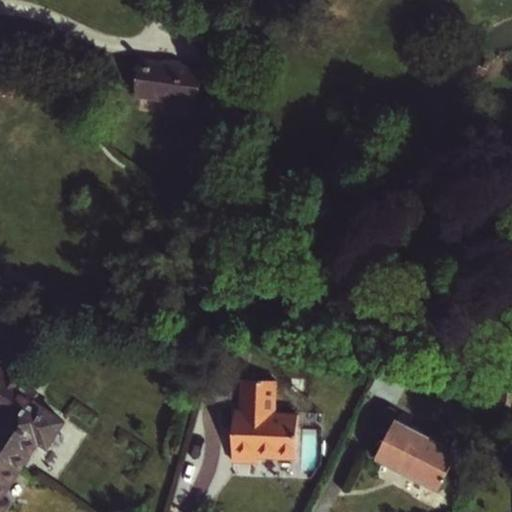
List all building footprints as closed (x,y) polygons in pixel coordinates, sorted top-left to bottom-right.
[(165,65),(141,62),(137,96),(199,105),(201,93),(204,93),(205,83),(202,83),(204,71),(180,67),(180,65),(165,63),(165,65)] [(3,496),(21,464),(40,432),(49,438),(63,414),(45,404),(43,395),(0,369),(0,408),(6,413),(0,423),(0,511),(4,511),(11,500),(3,496)] [(277,380),(244,378),(242,410),(234,410),(231,459),(257,461),(258,454),(296,456),(299,414),(274,413),(277,380)] [(511,409),(511,384),(503,382),(498,406),(511,409)] [(464,449),(400,419),(382,456),(447,486),(464,449)]
